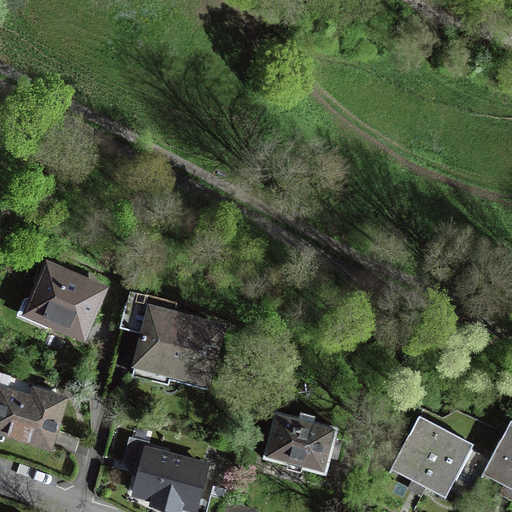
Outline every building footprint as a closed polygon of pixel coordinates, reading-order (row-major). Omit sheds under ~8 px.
[(84,340),(105,292),(75,279),(70,276),(71,273),(47,263),(27,310),(48,319),(46,324),(84,340)] [(131,323),(139,325),(144,308),(147,296),(131,292),(123,321),(131,323)] [(147,327),(152,310),(148,309),(144,308),(139,325),(147,327)] [(144,341),(135,375),(162,382),(165,372),(207,383),(221,329),(170,315),(152,310),(147,327),(145,337),(144,336),(143,340),(144,341)] [(0,389),(0,432),(50,448),(65,400),(46,394),(43,402),(38,401),(33,399),(38,385),(15,377),(10,392),(0,389)] [(302,469),(326,475),(332,452),(338,429),(276,412),(264,458),(287,465),(286,469),(301,473),(302,469)] [(420,413),(389,472),(391,473),(392,470),(419,485),(445,498),(474,444),(420,416),(422,414),(420,413)] [(511,417),(482,474),(510,489),(511,489),(511,417)] [(142,472),(136,493),(155,498),(154,504),(178,510),(179,505),(194,509),(206,466),(147,451),(142,472)] [(221,511),(225,499),(211,495),(206,511),(221,511)] [(226,503),(223,511),(254,511),(255,510),(226,503)]
